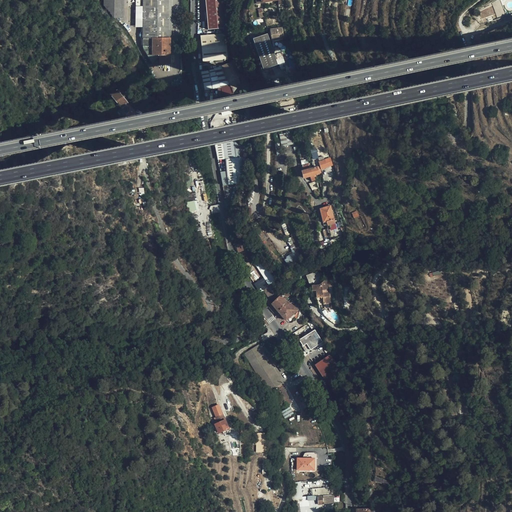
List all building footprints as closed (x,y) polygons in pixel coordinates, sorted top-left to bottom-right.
[(103,0),(104,5),(114,18),(123,18),(123,0),(103,0)] [(170,38),(170,0),(143,0),(142,55),(151,64),(169,64),(170,38)] [(220,33),(226,32),(226,31),(220,31),(220,28),(227,27),(224,0),(205,0),(208,29),(216,28),(216,33),(220,33)] [(261,26),(255,0),(249,0),(250,2),(248,3),(249,8),(245,9),(250,29),(261,26)] [(280,24),(275,0),(276,0),(261,0),(262,3),(263,2),(269,26),(280,24)] [(226,35),(226,32),(220,33),(216,33),(216,34),(201,36),(203,60),(227,59),(226,35)] [(278,65),(267,34),(253,39),(264,70),(278,65)] [(234,60),(230,62),(230,63),(202,72),(205,91),(219,88),(219,89),(218,90),(219,95),(233,93),(232,85),(235,84),(234,79),(239,77),(234,60)] [(127,102),(118,90),(111,93),(122,107),(127,102)] [(287,144),(284,132),(277,133),(279,141),(273,142),(275,150),(280,149),(280,146),(287,144)] [(240,165),(238,144),(219,146),(221,173),(234,172),(240,165)] [(319,174),(316,164),(314,164),(314,166),(313,166),(312,163),(308,164),(308,165),(302,166),(303,170),(301,170),(303,178),(319,174)] [(188,186),(183,187),(186,203),(197,200),(191,177),(186,178),(188,186)] [(335,223),(330,205),(319,209),(323,223),(326,221),(327,225),(335,223)] [(146,232),(147,237),(149,245),(156,244),(153,231),(146,232)] [(288,264),(298,258),(293,252),(284,258),(288,264)] [(322,278),(318,270),(306,274),(307,277),(307,279),(308,281),(308,283),(312,282),(322,278)] [(320,282),(313,285),(313,288),(314,290),(318,290),(318,296),(324,296),(324,303),(331,302),(330,285),(333,284),(332,278),(325,279),(320,282)] [(278,298),(278,296),(275,280),(264,290),(270,297),(273,294),(277,299),(272,304),(278,311),(286,320),(299,309),(296,304),(294,306),(281,295),(278,298)] [(266,301),(270,306),(272,304),(277,299),(273,294),(270,297),(266,301)] [(269,306),(275,313),(278,311),(272,304),(270,306),(269,306)] [(314,330),(298,341),(307,354),(323,343),(314,330)] [(276,390),(283,387),(281,384),(278,386),(268,368),(272,366),(258,345),(244,353),(269,393),(271,392),(271,393),(276,390)] [(340,375),(329,357),(313,367),(324,385),(340,375)] [(278,386),(281,384),(282,383),(272,366),(268,368),(278,386)] [(292,402),(283,387),(276,390),(282,403),(280,404),(282,408),(288,404),(292,402)] [(282,408),(279,409),(285,418),(294,414),(288,404),(282,408)] [(229,428),(222,414),(216,417),(219,423),(215,424),(219,433),(229,428)] [(257,452),(267,451),(266,432),(256,433),(257,452)] [(315,459),(298,458),(297,470),(304,471),(304,468),(315,469),(315,459)] [(388,485),(390,480),(376,476),(374,480),(388,485)] [(307,498),(305,482),(290,483),(293,508),(308,506),(307,498)] [(333,501),(334,495),(307,498),(308,506),(325,504),(325,502),(333,501)]
